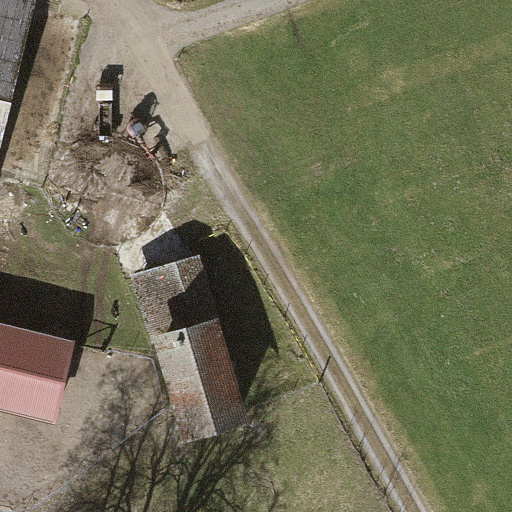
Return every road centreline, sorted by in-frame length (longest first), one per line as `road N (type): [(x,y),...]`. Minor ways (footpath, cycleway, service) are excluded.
road 1 (track): [(402,511),(132,39)]
road 2 (track): [(132,39),(190,34),(283,0)]
